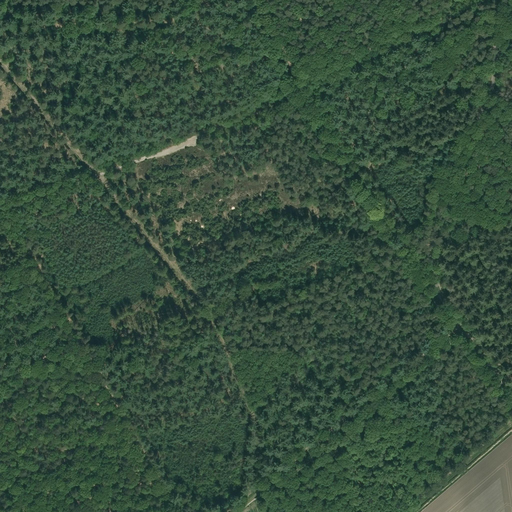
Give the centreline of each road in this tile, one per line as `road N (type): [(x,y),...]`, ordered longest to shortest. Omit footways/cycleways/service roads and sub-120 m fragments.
road 1 (track): [(485,0),(303,95),(0,210)]
road 2 (unclassified): [(461,326),(436,283),(436,208),(489,96),(510,0)]
road 3 (track): [(453,331),(231,511)]
